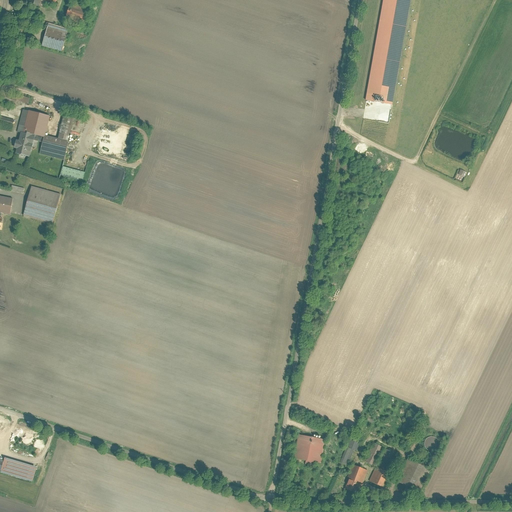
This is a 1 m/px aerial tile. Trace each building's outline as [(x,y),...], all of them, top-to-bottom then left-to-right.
[(87,26),(90,14),(69,9),(66,21),(87,26)] [(66,30),(48,25),(42,46),(60,52),(66,30)] [(17,96),(2,91),(0,98),(0,101),(14,106),(16,101),(17,96)] [(27,105),(29,99),(17,95),(17,96),(16,101),(27,105)] [(48,117),(23,110),(17,131),(20,131),(34,135),(43,137),(43,135),(48,117)] [(63,115),(57,139),(67,141),(73,117),(63,115)] [(13,120),(0,116),(0,122),(12,126),(13,120)] [(16,149),(14,153),(28,157),(34,135),(20,131),(18,141),(15,140),(13,148),(16,149)] [(57,139),(43,135),(43,137),(38,154),(63,160),(68,142),(67,141),(57,139)] [(62,176),(85,180),(87,172),(64,167),(62,176)] [(59,194),(30,186),(22,216),(51,223),(59,194)] [(12,199),(0,196),(0,212),(9,214),(12,199)] [(325,441),(299,435),(294,458),(320,463),(325,441)] [(42,441),(35,439),(32,447),(39,449),(42,441)] [(360,444),(349,440),(340,463),(347,467),(354,450),(356,451),(360,444)] [(396,454),(372,442),(363,461),(375,467),(387,473),(396,454)] [(34,468),(5,459),(4,461),(0,460),(0,472),(30,482),(34,468)] [(432,471),(408,459),(396,482),(420,494),(432,471)] [(368,471),(352,465),(347,478),(349,479),(345,489),(356,494),(359,486),(361,487),(368,471)] [(386,490),(393,475),(387,473),(375,467),(369,481),(386,490)]
